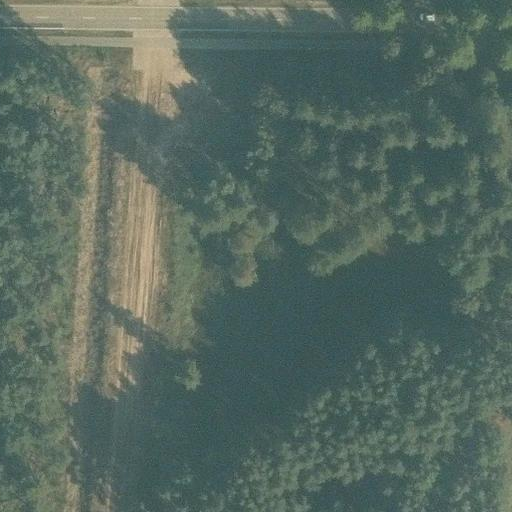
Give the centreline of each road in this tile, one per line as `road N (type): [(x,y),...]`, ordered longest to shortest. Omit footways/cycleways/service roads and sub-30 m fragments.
road 1 (secondary): [(511,29),(0,22)]
road 2 (track): [(121,511),(154,65)]
